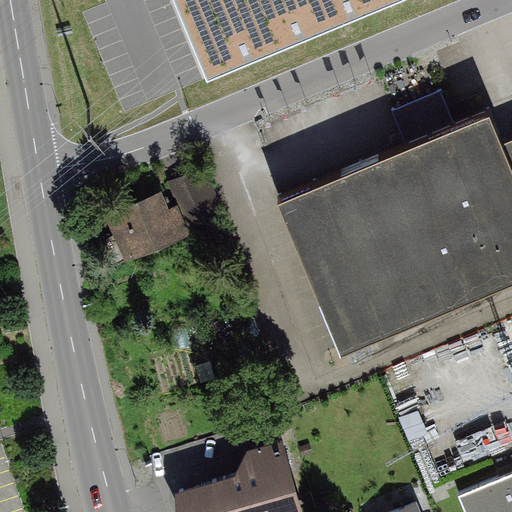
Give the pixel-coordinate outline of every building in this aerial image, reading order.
[(173,0),(206,77),(390,0),(173,0)] [(402,132),(451,112),(441,86),(391,106),(402,132)] [(342,342),(511,270),(511,128),(506,131),(491,95),(451,112),(402,132),(276,184),(342,342)] [(172,176),(190,220),(220,208),(202,164),(172,176)] [(106,242),(115,265),(131,258),(130,255),(190,232),(177,200),(170,202),(162,183),(105,205),(118,237),(106,242)] [(178,511),(308,511),(283,431),(249,441),(235,464),(177,482),(177,508),(178,511)] [(511,511),(511,466),(459,489),(468,511),(511,511)] [(422,511),(416,497),(380,511),(422,511)]
